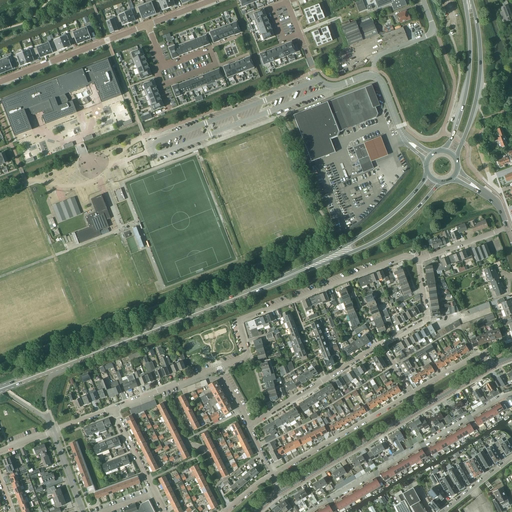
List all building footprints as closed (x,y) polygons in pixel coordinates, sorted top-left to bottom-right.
[(154,0),(153,0),(144,3),(149,17),(156,14),(153,7),(156,6),(154,0)] [(165,0),(158,0),(156,1),(158,7),(161,6),(162,11),(169,8),(165,0)] [(165,0),(169,8),(175,6),(173,0),(165,0)] [(356,2),(355,3),(359,13),(366,10),(362,0),(358,2),(356,2)] [(406,5),(404,0),(374,0),(378,9),(391,4),(394,10),(406,5)] [(144,3),(135,7),(137,13),(140,12),(142,19),(149,17),(144,3)] [(321,10),(319,4),(304,10),(306,16),(306,17),(309,24),(316,22),(313,14),(315,13),(318,21),(325,18),(322,10),(321,10)] [(510,9),(508,5),(501,8),(503,12),(500,13),(503,22),(506,21),(507,22),(511,20),(509,17),(511,16),(511,14),(511,12),(511,9),(510,9)] [(130,9),(124,11),(129,23),(136,21),(134,17),(137,16),(134,9),(131,11),(130,9)] [(264,9),(252,14),(254,19),(266,15),(264,9)] [(119,15),(116,16),(118,23),(121,22),(122,26),(129,23),(124,11),(119,14),(119,15)] [(408,15),(406,11),(394,16),(396,19),(398,18),(400,23),(410,19),(411,18),(410,16),(408,15)] [(266,15),(254,19),(256,25),(268,20),(266,15)] [(107,21),(106,22),(111,34),(118,30),(116,24),(118,23),(116,16),(106,20),(107,21)] [(378,34),(377,33),(371,17),(357,23),(356,21),(342,27),(349,46),(378,34)] [(268,20),(256,25),(258,30),(259,29),(259,30),(270,26),(268,20)] [(235,35),(241,32),(237,22),(231,24),(235,35)] [(91,24),(79,28),(84,41),(91,39),(88,32),(91,31),(93,30),(91,24)] [(234,35),(235,35),(231,24),(226,26),(230,36),(234,35)] [(225,38),(230,36),(226,26),(226,25),(220,27),(225,38)] [(270,26),(259,30),(262,35),(272,31),(270,26)] [(315,40),(317,47),(333,41),(330,34),(331,34),(327,26),(321,29),(324,36),(321,38),(318,30),(311,33),(314,41),(315,40)] [(220,40),(225,38),(220,27),(215,29),(215,30),(219,41),(220,40)] [(408,41),(403,27),(382,36),(387,49),(408,41)] [(79,28),(70,32),(72,39),(75,37),(78,44),(84,41),(79,28)] [(214,43),(219,41),(215,30),(210,32),(214,43)] [(272,31),(262,35),(264,41),(274,37),(272,31)] [(67,36),(66,34),(60,36),(64,48),(71,46),(69,42),(72,41),(70,35),(67,36)] [(206,35),(201,37),(204,46),(209,44),(206,35)] [(64,48),(60,36),(54,39),(55,41),(52,42),(54,48),(57,47),(58,51),(64,48)] [(201,37),(195,39),(199,48),(204,46),(201,37)] [(195,38),(190,40),(194,50),(199,48),(195,39),(195,38)] [(190,39),(184,42),(188,52),(194,50),(190,40),(190,39)] [(292,41),(287,43),(291,55),(296,53),(296,52),(299,51),(296,45),(294,46),(292,41)] [(54,48),(52,42),(43,45),(47,55),(53,53),(51,49),(54,48)] [(184,42),(180,44),(184,54),(188,52),(184,42)] [(285,44),(281,46),(285,57),(291,55),(287,43),(285,44)] [(174,44),(168,47),(169,48),(173,59),(179,56),(175,46),(174,44)] [(180,44),(175,46),(179,56),(184,54),(180,44)] [(47,55),(43,45),(34,49),(36,55),(39,53),(41,58),(47,55)] [(281,46),(276,48),(280,59),(285,57),(281,46)] [(276,48),(270,50),(275,61),(280,59),(276,48)] [(35,55),(33,49),(24,52),(28,63),(34,61),(32,56),(35,55)] [(141,49),(131,53),(133,58),(144,54),(141,49)] [(266,51),(265,52),(269,63),(275,61),(270,50),(266,52),(266,51)] [(24,52),(23,51),(16,53),(17,55),(14,56),(16,63),(19,61),(21,66),(28,63),(24,52)] [(265,52),(259,54),(264,65),(269,63),(265,52)] [(133,58),(132,59),(134,64),(135,63),(146,59),(144,54),(133,58)] [(11,55),(1,59),(6,71),(12,69),(10,63),(13,61),(11,55)] [(248,71),(255,69),(250,57),(244,59),(248,70),(248,71)] [(1,100),(15,136),(32,130),(25,109),(29,108),(32,114),(33,114),(33,115),(34,115),(35,115),(44,111),(45,115),(42,116),(46,125),(77,112),(73,101),(68,103),(68,101),(68,100),(67,100),(65,94),(70,92),(70,93),(86,87),(86,86),(94,83),(97,90),(97,91),(98,91),(99,91),(100,94),(98,94),(102,103),(122,95),(114,76),(108,59),(1,100)] [(146,59),(135,63),(138,69),(148,65),(146,59)] [(243,72),(248,70),(244,59),(239,61),(243,72)] [(238,73),(243,72),(239,61),(234,63),(238,73)] [(233,75),(238,73),(234,63),(230,65),(233,75)] [(234,77),(233,75),(230,65),(229,64),(223,67),(228,79),(234,77)] [(148,65),(138,69),(140,74),(150,70),(148,65)] [(219,69),(214,71),(218,82),(223,80),(219,69)] [(150,70),(140,74),(142,79),(152,75),(150,70)] [(214,71),(209,73),(213,83),(218,82),(214,71)] [(209,73),(204,75),(208,85),(207,85),(207,86),(213,83),(209,73)] [(204,75),(199,77),(202,87),(207,85),(208,85),(204,75)] [(199,77),(194,79),(197,89),(202,87),(199,77)] [(194,79),(188,81),(192,91),(197,89),(194,79)] [(154,80),(141,85),(143,90),(144,90),(145,89),(156,86),(154,80)] [(188,81),(183,83),(187,93),(192,91),(188,81)] [(183,83),(178,85),(182,95),(187,93),(183,83)] [(178,84),(172,87),(176,97),(182,95),(178,85),(178,84)] [(376,107),(380,105),(372,85),(336,99),(294,115),(312,161),(335,152),(330,139),(338,132),(376,117),(377,118),(379,113),(378,113),(376,107)] [(145,89),(144,90),(146,95),(148,95),(158,91),(156,86),(145,89)] [(158,91),(148,95),(150,100),(160,96),(158,91)] [(160,96),(150,100),(151,105),(152,106),(162,102),(160,96)] [(151,105),(150,105),(152,111),(154,111),(164,107),(162,102),(152,106),(151,105)] [(501,147),(506,145),(505,141),(506,141),(501,128),(497,130),(500,137),(498,138),(501,147)] [(380,136),(363,142),(370,162),(387,155),(380,136)] [(361,166),(371,162),(364,144),(354,147),(361,166)] [(510,157),(499,160),(501,166),(509,163),(510,163),(511,162),(511,150),(508,152),(510,156),(510,157)] [(5,152),(0,154),(0,156),(3,164),(8,162),(5,152)] [(371,162),(361,166),(362,170),(363,173),(373,169),(372,166),(371,162)] [(81,243),(102,235),(100,231),(109,227),(106,220),(111,218),(102,195),(91,199),(96,212),(86,217),(90,228),(77,233),(81,243)] [(81,214),(75,197),(67,200),(68,201),(60,204),(60,203),(53,206),(59,222),(81,214)] [(488,227),(485,220),(475,223),(474,220),(470,222),(474,232),(488,227)] [(454,241),(460,239),(457,231),(451,233),(454,241)] [(435,249),(440,246),(446,244),(444,237),(438,240),(437,237),(431,240),(435,249)] [(477,262),(481,260),(491,257),(486,245),(472,250),(477,262)] [(465,251),(459,253),(462,260),(461,260),(462,262),(468,259),(468,260),(473,258),(470,251),(466,252),(465,251)] [(459,253),(453,255),(456,262),(461,260),(462,260),(459,253)] [(453,255),(447,258),(450,265),(456,263),(456,262),(453,255)] [(442,263),(439,264),(439,265),(441,271),(442,271),(445,270),(445,269),(451,267),(450,265),(447,258),(441,260),(442,263)] [(432,266),(425,267),(426,273),(433,272),(437,271),(437,274),(442,274),(441,271),(439,265),(436,266),(433,267),(432,266)] [(398,271),(394,273),(394,275),(396,275),(397,278),(405,275),(403,269),(402,270),(401,267),(397,268),(398,271)] [(490,283),(499,280),(495,269),(493,270),(492,267),(484,270),(487,279),(488,279),(488,281),(490,280),(491,283),(490,283)] [(376,273),(379,280),(385,278),(383,272),(382,271),(376,273)] [(376,273),(371,275),(373,283),(377,281),(377,283),(380,282),(379,280),(376,273)] [(368,285),(373,283),(371,275),(365,278),(368,285)] [(400,284),(407,281),(405,275),(397,278),(400,284)] [(361,287),(368,285),(365,278),(359,280),(361,287)] [(499,280),(490,283),(494,292),(495,292),(496,297),(504,294),(502,288),(503,287),(501,282),(500,283),(499,280)] [(402,290),(409,287),(407,281),(400,284),(402,289),(402,290)] [(402,290),(402,289),(400,290),(404,300),(409,298),(408,295),(412,293),(409,287),(402,290)] [(341,297),(348,294),(346,288),(339,291),(341,297)] [(326,292),(320,295),(323,302),(324,304),(330,302),(329,299),(326,292)] [(376,300),(376,299),(374,295),(373,292),(367,294),(367,296),(365,297),(367,303),(376,300)] [(343,303),(350,300),(348,294),(341,297),(343,303)] [(323,302),(320,295),(314,297),(317,304),(323,302)] [(311,307),(317,304),(314,297),(309,299),(311,307)] [(503,298),(497,300),(499,305),(501,304),(503,310),(511,306),(511,305),(510,300),(505,302),(503,298)] [(302,302),(305,309),(306,311),(312,309),(311,307),(309,299),(302,302)] [(376,300),(367,303),(370,309),(377,306),(380,305),(377,299),(376,299),(376,300)] [(343,303),(341,304),(343,310),(345,309),(353,306),(350,300),(343,303)] [(410,310),(414,316),(420,313),(417,308),(416,306),(415,305),(410,308),(411,310),(410,310)] [(348,315),(355,312),(353,306),(345,309),(348,315)] [(370,309),(372,315),(379,312),(377,306),(370,309)] [(506,316),(503,317),(505,321),(511,319),(510,315),(511,314),(511,306),(503,310),(506,316)] [(409,320),(414,316),(410,310),(411,310),(410,308),(404,311),(409,320)] [(442,309),(432,310),(433,317),(440,316),(440,317),(443,316),(442,309)] [(409,320),(404,311),(404,310),(398,313),(403,323),(409,320)] [(284,320),(282,321),(284,324),(286,323),(293,320),(291,314),(289,315),(287,312),(283,314),(284,317),(283,317),(284,320)] [(350,320),(357,318),(355,312),(348,315),(350,320)] [(372,315),(374,320),(381,318),(379,312),(372,315)] [(272,313),(266,316),(269,323),(271,322),(273,324),(277,322),(275,316),(273,317),(272,313)] [(398,326),(403,323),(398,313),(391,317),(393,322),(395,321),(398,326)] [(268,323),(269,323),(266,316),(260,318),(263,325),(269,323),(268,323)] [(257,328),(263,325),(260,318),(254,320),(257,328)] [(357,318),(350,320),(352,326),(351,327),(352,331),(358,327),(357,325),(359,324),(357,318)] [(377,326),(383,324),(383,323),(384,323),(381,318),(374,320),(377,326)] [(505,321),(501,323),(501,325),(505,323),(506,325),(509,324),(511,330),(511,320),(511,319),(505,321)] [(254,320),(248,323),(251,330),(250,330),(253,337),(262,335),(261,331),(258,332),(257,328),(254,320)] [(293,320),(286,323),(288,328),(289,329),(296,326),(293,320)] [(313,330),(320,327),(319,324),(322,323),(321,320),(311,324),(313,330)] [(383,324),(377,326),(379,332),(386,330),(383,324)] [(426,328),(429,335),(435,332),(431,325),(426,328)] [(296,326),(289,329),(291,334),(298,332),(296,328),(296,326)] [(313,330),(315,335),(322,333),(325,332),(324,329),(321,330),(320,327),(313,330)] [(424,338),(429,335),(426,328),(420,331),(424,338)] [(499,329),(493,331),(496,339),(502,337),(499,329)] [(492,330),(487,332),(487,333),(490,341),(496,339),(493,331),(492,330)] [(418,341),(424,338),(420,331),(415,334),(418,341)] [(291,334),(288,335),(290,341),(300,338),(298,332),(291,334)] [(359,338),(364,345),(369,342),(368,339),(371,337),(368,332),(365,334),(365,335),(359,338)] [(322,333),(315,335),(318,341),(324,339),(327,338),(326,335),(323,336),(322,333)] [(487,333),(482,335),(485,343),(490,341),(487,333)] [(413,344),(418,341),(415,334),(409,338),(413,344)] [(475,335),(469,337),(470,339),(473,348),(479,345),(476,337),(475,335)] [(482,335),(476,337),(479,345),(485,343),(482,335)] [(300,338),(290,341),(292,347),(302,343),(300,338)] [(354,342),(358,348),(364,345),(359,338),(354,342)] [(404,341),(408,347),(413,344),(409,338),(404,341)] [(256,347),(263,345),(261,339),(254,341),(256,347)] [(324,339),(318,341),(320,347),(327,344),(328,344),(327,341),(326,342),(324,339)] [(402,350),(408,347),(404,341),(398,344),(402,350)] [(349,345),(353,352),(358,348),(354,342),(349,345)] [(302,343),(292,347),(295,353),(298,352),(305,349),(302,343)] [(320,347),(322,353),(329,350),(331,350),(330,346),(328,347),(327,344),(320,347)] [(396,354),(402,350),(398,344),(392,347),(396,354)] [(431,344),(415,354),(418,359),(434,349),(431,344)] [(461,344),(459,345),(460,347),(459,348),(463,354),(469,351),(465,344),(462,346),(461,344)] [(257,353),(265,351),(263,345),(256,347),(257,353)] [(343,349),(345,351),(348,355),(353,352),(349,345),(343,349)] [(453,349),(458,357),(463,354),(459,348),(457,349),(456,347),(453,349)] [(298,352),(295,353),(297,359),(300,358),(307,355),(305,349),(298,352)] [(450,353),(454,360),(458,357),(453,349),(452,349),(453,351),(450,353)] [(322,353),(324,358),(333,355),(332,352),(330,353),(329,350),(322,353)] [(265,351),(257,353),(259,359),(266,357),(265,351)] [(141,356),(139,352),(128,356),(130,361),(141,356)] [(182,361),(177,363),(179,371),(185,368),(183,361),(186,360),(182,352),(179,353),(182,361)] [(449,363),(454,360),(450,353),(445,356),(449,363)] [(324,358),(327,365),(334,362),(333,361),(334,358),(333,355),(324,358)] [(376,365),(383,361),(380,355),(373,359),(376,365)] [(164,365),(160,367),(163,377),(170,374),(167,368),(169,367),(165,358),(166,358),(165,356),(161,358),(164,365)] [(444,366),(449,363),(445,356),(440,359),(444,366)] [(166,358),(165,358),(169,367),(171,366),(173,373),(179,371),(177,363),(173,365),(173,363),(171,363),(168,357),(166,358)] [(412,363),(409,359),(409,358),(402,362),(408,371),(410,370),(414,368),(415,367),(412,363)] [(267,362),(261,364),(262,370),(273,367),(270,359),(267,360),(267,362)] [(439,369),(444,366),(440,359),(435,362),(439,369)] [(383,361),(376,365),(380,370),(387,366),(383,361)] [(151,362),(149,363),(150,366),(151,367),(153,373),(155,372),(157,379),(163,377),(160,367),(155,369),(153,362),(151,362)] [(308,370),(312,377),(318,374),(316,370),(318,368),(315,362),(312,364),(314,367),(308,370)] [(146,372),(144,373),(148,383),(154,380),(151,374),(153,373),(151,367),(150,366),(149,363),(146,364),(145,365),(147,370),(146,372)] [(357,368),(361,374),(367,371),(363,365),(357,368)] [(424,369),(428,375),(434,371),(431,365),(424,369)] [(131,378),(128,379),(132,389),(138,386),(135,380),(137,379),(136,376),(134,372),(132,366),(129,367),(128,368),(128,369),(128,370),(131,378)] [(273,367),(262,370),(264,376),(274,373),(273,367)] [(356,378),(361,374),(357,368),(352,371),(356,378)] [(421,379),(428,375),(424,369),(418,373),(421,379)] [(307,380),(312,377),(308,370),(303,374),(307,380)] [(119,371),(116,372),(116,373),(121,385),(123,385),(126,391),(132,389),(128,379),(123,381),(119,371)] [(139,371),(134,372),(136,376),(137,379),(139,378),(142,385),(148,383),(144,373),(140,374),(139,371)] [(351,381),(356,378),(352,371),(347,375),(351,381)] [(89,372),(81,376),(84,382),(91,379),(89,372)] [(116,372),(113,373),(114,374),(114,375),(118,386),(113,388),(116,395),(122,393),(119,386),(121,385),(116,373),(116,372)] [(264,376),(263,377),(265,383),(266,382),(273,380),(276,379),(274,373),(264,376)] [(415,383),(421,379),(418,373),(411,377),(415,383)] [(299,374),(297,376),(298,377),(297,377),(301,384),(307,380),(303,374),(300,375),(299,374)] [(347,375),(341,378),(345,384),(348,383),(349,385),(352,383),(350,381),(351,381),(347,375)] [(502,375),(497,378),(501,384),(502,387),(507,384),(506,381),(502,375)] [(297,377),(292,380),(296,387),(301,384),(297,377)] [(105,378),(101,380),(105,390),(105,391),(107,390),(110,397),(116,395),(113,388),(110,389),(109,386),(108,387),(105,378)] [(340,388),(342,386),(344,388),(346,386),(345,384),(341,378),(336,381),(340,388)] [(373,379),(370,381),(375,390),(377,392),(380,390),(378,388),(373,379)] [(99,391),(96,392),(99,399),(105,396),(103,391),(105,390),(101,380),(97,382),(99,386),(98,387),(99,391)] [(200,389),(197,390),(198,393),(199,393),(203,392),(204,392),(199,395),(201,397),(219,386),(216,380),(212,383),(208,385),(205,386),(202,387),(200,389)] [(273,380),(266,382),(267,388),(275,386),(273,380)] [(291,390),(296,387),(292,380),(287,383),(286,382),(284,384),(286,391),(290,389),(291,390)] [(491,382),(485,385),(490,392),(494,390),(495,389),(491,382)] [(326,387),(330,394),(336,391),(331,384),(326,387)] [(392,388),(396,394),(401,391),(397,385),(394,386),(393,385),(390,386),(391,388),(392,388)] [(204,403),(223,392),(219,386),(201,397),(200,397),(204,403)] [(275,386),(267,388),(269,394),(284,390),(283,388),(278,389),(276,390),(275,386)] [(321,391),(325,397),(330,394),(326,387),(321,391)] [(390,398),(396,394),(392,388),(391,388),(386,391),(390,398)] [(95,389),(89,391),(93,401),(99,399),(96,392),(95,389)] [(284,390),(269,394),(271,401),(272,401),(273,401),(274,401),(274,400),(278,399),(277,395),(280,394),(281,396),(285,395),(284,390)] [(477,390),(473,392),(477,399),(479,398),(481,401),(482,402),(483,404),(486,402),(483,396),(484,396),(482,393),(480,395),(477,390)] [(319,401),(325,397),(321,391),(315,394),(319,401)] [(336,396),(333,398),(335,401),(342,396),(339,391),(336,393),(337,394),(336,396)] [(385,401),(390,398),(386,391),(381,394),(385,401)] [(207,409),(226,398),(223,392),(204,403),(207,409)] [(376,397),(380,404),(385,401),(381,394),(379,395),(378,393),(375,394),(376,397)] [(314,404),(319,401),(315,394),(310,397),(314,404)] [(80,398),(83,405),(89,403),(86,396),(80,398)] [(309,407),(314,404),(310,397),(305,401),(309,407)] [(375,407),(380,404),(376,397),(371,400),(375,407)] [(77,407),(83,405),(80,398),(74,401),(77,407)] [(210,415),(229,404),(226,398),(207,409),(210,415)] [(183,408),(189,405),(187,399),(181,402),(183,408)] [(370,410),(375,407),(371,400),(366,403),(370,410)] [(460,400),(455,403),(459,409),(463,416),(468,412),(467,411),(464,413),(461,409),(460,409),(464,407),(460,400)] [(299,404),(303,411),(304,412),(310,409),(309,407),(305,401),(299,404)] [(157,406),(160,411),(166,408),(163,403),(157,405),(157,406)] [(455,403),(450,406),(454,412),(457,411),(460,417),(463,416),(459,409),(455,403)] [(494,406),(499,414),(507,409),(504,404),(501,406),(500,403),(494,406)] [(229,404),(210,415),(213,421),(225,415),(233,410),(229,404)] [(359,404),(354,407),(356,410),(359,416),(366,412),(362,406),(361,407),(359,404)] [(186,413),(192,410),(189,405),(183,408),(186,413)] [(494,417),(499,414),(494,406),(491,408),(491,407),(489,409),(494,417)] [(168,413),(166,408),(160,411),(162,416),(168,413)] [(295,419),(300,416),(299,414),(295,408),(290,411),(295,419)] [(489,420),(494,417),(489,409),(487,410),(487,411),(484,412),(489,420)] [(189,418),(195,415),(192,410),(186,413),(189,418)] [(354,419),(359,416),(356,410),(351,413),(354,419)] [(290,422),(289,422),(290,424),(296,420),(295,419),(290,411),(285,414),(290,422)] [(350,411),(344,414),(345,416),(349,422),(354,419),(351,413),(350,411)] [(440,412),(435,415),(439,421),(441,426),(443,428),(445,427),(441,420),(444,419),(440,412)] [(484,423),(489,420),(484,412),(481,414),(480,414),(478,415),(484,423)] [(168,413),(162,416),(165,422),(171,419),(168,413)] [(279,418),(283,424),(286,422),(287,424),(289,422),(290,422),(285,414),(279,418)] [(132,415),(126,418),(129,423),(135,420),(134,418),(136,417),(135,415),(132,416),(132,415)] [(192,424),(198,421),(195,415),(189,418),(192,424)] [(435,415),(430,418),(434,424),(435,426),(436,425),(437,426),(438,426),(439,427),(441,426),(439,421),(435,415)] [(475,422),(473,423),(475,427),(478,426),(484,423),(478,415),(476,416),(477,417),(474,419),(475,422)] [(344,425),(349,422),(345,416),(341,419),(344,425)] [(338,420),(336,422),(339,428),(344,425),(341,419),(340,417),(337,419),(338,420)] [(103,421),(106,429),(112,426),(109,418),(103,421)] [(278,427),(283,424),(279,418),(274,421),(278,427)] [(171,419),(165,422),(168,427),(174,424),(171,419)] [(417,428),(419,431),(424,428),(425,430),(430,427),(425,419),(420,422),(419,419),(414,422),(417,428)] [(135,420),(129,423),(131,429),(137,425),(136,423),(135,420)] [(99,431),(100,433),(107,431),(106,429),(103,421),(96,423),(99,431)] [(198,421),(192,424),(194,430),(201,427),(198,421)] [(269,424),(273,431),(274,433),(277,431),(275,429),(278,427),(274,421),(269,424)] [(234,431),(240,428),(237,422),(231,425),(234,431)] [(333,432),(339,428),(336,422),(329,426),(333,432)] [(414,422),(408,425),(412,432),(414,430),(416,434),(417,433),(419,436),(421,435),(419,431),(417,428),(414,422)] [(90,425),(93,434),(99,431),(96,423),(90,425)] [(473,429),(475,427),(473,423),(470,425),(470,423),(466,425),(464,426),(469,434),(474,431),(473,429)] [(174,424),(168,427),(170,432),(176,430),(174,424)] [(272,435),(265,440),(266,443),(277,437),(275,435),(274,434),(275,434),(274,433),(273,431),(269,424),(263,428),(267,434),(270,432),(272,435)] [(87,436),(93,434),(90,425),(84,428),(87,436)] [(137,425),(131,429),(134,434),(140,431),(137,425)] [(321,426),(318,427),(322,435),(327,432),(324,426),(321,427),(321,426)] [(464,437),(469,434),(464,426),(462,427),(462,428),(459,430),(464,437)] [(315,429),(312,430),(313,431),(314,431),(317,438),(322,435),(318,427),(315,429)] [(237,436),(243,433),(240,428),(234,431),(237,436)] [(299,428),(297,429),(298,432),(300,431),(303,437),(306,443),(312,440),(308,432),(305,433),(306,435),(305,436),(301,428),(299,429),(299,428)] [(176,430),(170,432),(173,438),(179,435),(176,430)] [(400,430),(394,434),(398,440),(400,443),(405,439),(403,437),(400,430)] [(459,440),(464,437),(459,430),(456,431),(455,431),(453,432),(459,440)] [(140,431),(134,434),(137,439),(143,436),(140,431)] [(204,440),(210,437),(207,431),(201,434),(204,440)] [(310,431),(308,432),(312,440),(317,438),(314,431),(313,431),(311,433),(310,431)] [(449,436),(453,443),(459,440),(453,432),(451,433),(452,434),(449,436)] [(239,441),(245,438),(243,433),(237,436),(239,441)] [(394,434),(389,437),(393,443),(396,441),(398,445),(400,444),(400,443),(398,440),(394,434)] [(179,435),(173,438),(176,443),(182,440),(179,435)] [(120,436),(112,439),(115,447),(121,445),(119,440),(122,439),(120,436)] [(143,436),(137,439),(139,444),(145,441),(143,436)] [(300,436),(297,437),(298,439),(301,446),(306,443),(303,437),(300,438),(300,436)] [(448,446),(453,443),(449,436),(446,438),(445,437),(443,438),(448,446)] [(207,445),(213,442),(210,437),(204,440),(207,445)] [(242,447),(248,444),(245,438),(239,441),(242,447)] [(443,450),(448,446),(443,438),(441,439),(442,440),(439,442),(443,450)] [(492,459),(494,463),(500,460),(498,455),(501,454),(494,443),(495,442),(492,438),(492,439),(494,443),(491,445),(486,449),(492,459)] [(112,439),(106,441),(109,449),(115,447),(112,439)] [(298,439),(293,442),(296,448),(301,446),(298,439)] [(494,443),(501,454),(504,452),(506,455),(511,451),(511,449),(511,445),(511,444),(509,445),(507,441),(503,442),(502,439),(498,441),(495,442),(494,443)] [(176,443),(179,449),(184,446),(182,440),(176,443)] [(73,453),(81,450),(77,442),(76,442),(76,441),(70,444),(73,453)] [(106,441),(99,444),(102,452),(109,449),(106,441)] [(145,441),(139,444),(142,450),(148,447),(145,441)] [(273,441),(267,444),(271,452),(270,452),(275,462),(282,458),(280,456),(277,449),(277,448),(276,446),(275,444),(273,441)] [(209,451),(215,448),(213,442),(207,445),(209,451)] [(289,442),(287,443),(287,444),(291,451),(296,448),(293,442),(290,443),(289,442)] [(433,444),(438,453),(443,450),(439,442),(435,444),(435,443),(433,444)] [(42,452),(46,451),(47,451),(44,444),(34,448),(37,455),(40,454),(40,455),(42,454),(42,452)] [(99,444),(93,446),(96,454),(102,452),(99,444)] [(245,452),(251,449),(248,444),(242,447),(245,452)] [(287,444),(282,447),(286,453),(291,451),(287,444)] [(376,447),(380,453),(385,450),(381,444),(376,447)] [(433,456),(438,453),(433,444),(431,445),(431,446),(428,448),(429,449),(426,451),(429,455),(431,453),(433,456)] [(148,447),(142,450),(145,455),(151,452),(150,450),(152,448),(151,446),(148,447)] [(179,449),(181,454),(187,451),(184,446),(179,449)] [(279,446),(277,448),(277,449),(280,456),(286,453),(282,447),(280,448),(279,446)] [(484,466),(485,469),(491,465),(489,461),(492,459),(486,449),(485,446),(484,446),(485,447),(482,449),(482,451),(478,454),(476,451),(475,451),(477,454),(484,466)] [(371,451),(367,454),(371,460),(375,457),(375,456),(380,453),(376,447),(371,450),(371,451)] [(212,456),(218,453),(215,448),(209,451),(212,456)] [(251,449),(245,452),(248,458),(254,455),(251,449)] [(416,452),(421,460),(427,457),(426,456),(429,455),(426,451),(424,452),(422,449),(419,451),(418,450),(416,452)] [(76,460),(83,457),(81,450),(73,453),(76,460)] [(42,454),(40,455),(45,467),(52,465),(46,451),(42,452),(42,454)] [(181,454),(184,459),(190,457),(187,451),(181,454)] [(151,452),(145,455),(148,461),(154,458),(153,458),(155,457),(154,455),(152,455),(151,452)] [(416,463),(421,460),(416,452),(414,453),(415,454),(412,455),(416,463)] [(215,461),(221,458),(218,453),(212,456),(215,461)] [(481,468),(484,466),(477,454),(474,456),(474,457),(470,460),(479,476),(484,473),(481,468)] [(121,457),(124,466),(131,463),(127,455),(121,457)] [(362,455),(357,458),(360,464),(364,463),(364,464),(366,462),(366,461),(362,455)] [(411,466),(416,463),(412,455),(408,457),(408,456),(406,458),(411,466)] [(468,475),(471,473),(474,478),(479,476),(470,460),(468,455),(467,456),(469,460),(465,462),(461,464),(468,475)] [(79,467),(86,464),(83,457),(76,460),(79,467)] [(118,468),(124,466),(121,457),(115,460),(118,468)] [(11,458),(3,460),(5,466),(14,463),(13,461),(12,461),(11,458)] [(154,458),(148,461),(150,466),(156,463),(154,458)] [(217,467),(223,464),(221,458),(215,461),(217,467)] [(357,458),(351,461),(355,468),(358,466),(359,468),(361,471),(363,470),(361,466),(360,464),(357,458)] [(406,469),(411,466),(406,458),(404,459),(404,460),(401,462),(406,469)] [(112,470),(118,468),(115,460),(108,462),(112,470)] [(252,469),(248,472),(253,477),(259,472),(252,465),(255,463),(254,460),(249,463),(250,466),(252,469)] [(461,481),(464,479),(468,485),(472,483),(468,475),(461,464),(460,461),(459,461),(460,463),(456,465),(457,467),(453,468),(453,469),(461,481)] [(105,473),(112,470),(108,462),(102,465),(105,473)] [(401,472),(406,469),(401,462),(398,463),(396,464),(401,472)] [(14,463),(5,466),(8,472),(10,472),(11,474),(13,474),(17,472),(18,472),(19,471),(15,463),(14,463)] [(156,463),(150,466),(153,472),(159,469),(159,468),(161,467),(159,465),(157,465),(156,463)] [(223,464),(217,467),(220,472),(226,469),(225,466),(226,465),(225,463),(223,464)] [(81,473),(88,471),(86,464),(79,467),(81,473)] [(197,464),(191,467),(193,473),(200,469),(197,464)] [(395,475),(401,472),(396,464),(393,465),(394,466),(391,468),(395,475)] [(453,486),(456,484),(459,490),(464,487),(461,481),(453,469),(453,468),(452,465),(451,466),(452,467),(448,470),(448,471),(445,473),(445,472),(444,472),(445,474),(446,474),(453,486)] [(337,470),(341,476),(347,473),(343,467),(337,470)] [(390,478),(395,475),(391,468),(388,470),(387,469),(385,470),(390,478)] [(193,473),(191,474),(192,477),(195,476),(196,478),(202,475),(200,469),(193,473)] [(226,469),(220,472),(223,478),(229,474),(226,469)] [(332,473),(336,479),(339,477),(340,479),(340,480),(341,483),(344,481),(341,476),(337,470),(332,473)] [(382,477),(380,479),(382,482),(384,481),(385,482),(390,478),(385,470),(383,471),(384,472),(380,474),(382,477)] [(84,480),(91,478),(88,471),(81,473),(84,480)] [(11,477),(10,478),(12,484),(20,481),(19,477),(18,475),(19,475),(18,472),(17,472),(13,474),(11,474),(10,475),(11,477)] [(45,473),(44,472),(41,473),(42,476),(41,476),(44,483),(50,481),(51,482),(55,481),(55,479),(53,472),(49,474),(48,472),(45,473)] [(248,472),(243,476),(247,482),(253,477),(248,472)] [(457,493),(453,486),(446,474),(445,474),(446,476),(442,478),(438,479),(436,475),(435,475),(445,492),(449,490),(452,496),(457,493)] [(165,475),(159,479),(161,484),(168,481),(165,475)] [(202,475),(196,478),(199,483),(205,480),(202,475)] [(131,478),(133,485),(140,483),(138,476),(131,478)] [(243,476),(236,482),(241,487),(247,482),(243,476)] [(86,488),(87,487),(93,485),(91,478),(84,480),(86,488)] [(126,488),(133,485),(131,478),(124,481),(126,488)] [(324,478),(318,481),(322,487),(327,484),(324,478)] [(380,484),(382,482),(380,479),(377,480),(376,479),(373,481),(373,480),(371,481),(376,489),(381,486),(380,484)] [(20,481),(12,484),(14,489),(21,487),(21,486),(23,486),(21,480),(20,481)] [(168,481),(161,484),(164,489),(170,486),(169,484),(172,483),(170,480),(168,481)] [(205,480),(199,483),(201,488),(208,485),(205,480)] [(229,480),(223,483),(225,485),(228,484),(230,487),(234,492),(241,487),(236,482),(235,481),(233,483),(234,484),(232,485),(230,483),(229,480)] [(120,490),(126,488),(124,481),(117,483),(120,490)] [(318,481),(313,484),(316,491),(317,491),(318,493),(320,491),(322,494),(325,493),(323,490),(322,488),(322,487),(318,481)] [(366,485),(371,493),(376,489),(371,481),(369,482),(369,483),(366,485)] [(113,493),(120,490),(117,483),(110,486),(113,493)] [(98,498),(96,491),(93,485),(87,487),(88,492),(93,490),(96,499),(98,498)] [(208,485),(201,488),(201,489),(204,494),(210,490),(208,485)] [(365,496),(371,493),(366,485),(363,487),(362,486),(360,487),(365,496)] [(21,487),(14,489),(16,495),(25,491),(23,486),(21,486),(21,487)] [(53,494),(54,498),(63,494),(60,488),(56,490),(54,486),(48,488),(48,490),(47,490),(48,495),(51,494),(53,493),(53,494)] [(106,495),(113,493),(110,486),(103,488),(106,495)] [(170,486),(164,489),(167,494),(173,491),(175,490),(176,490),(174,487),(172,488),(170,486)] [(427,493),(426,494),(430,501),(432,499),(433,499),(437,496),(441,501),(446,497),(442,491),(441,492),(436,486),(427,492),(427,493)] [(360,499),(365,496),(360,487),(358,488),(359,489),(356,491),(360,499)] [(98,498),(106,495),(103,488),(96,491),(98,498)] [(403,493),(407,501),(412,511),(427,511),(424,507),(422,503),(421,503),(420,501),(413,488),(403,493)] [(497,498),(493,500),(499,511),(502,511),(504,511),(501,505),(508,502),(501,488),(494,492),(497,498)] [(173,491),(167,494),(169,500),(176,496),(178,495),(175,490),(173,491)] [(204,494),(202,495),(203,497),(205,496),(207,499),(213,496),(210,490),(204,494)] [(299,493),(303,499),(308,496),(304,490),(299,493)] [(25,491),(16,495),(18,500),(25,497),(24,494),(26,493),(25,491)] [(355,502),(360,499),(356,491),(352,493),(352,492),(350,493),(355,502)] [(396,511),(411,511),(406,502),(407,501),(403,493),(401,491),(394,495),(396,497),(395,497),(399,503),(394,506),(396,511)] [(299,493),(293,496),(297,502),(300,500),(301,502),(303,506),(306,504),(303,499),(299,493)] [(350,505),(355,502),(350,493),(348,494),(348,495),(345,497),(350,505)] [(53,498),(55,503),(56,507),(66,504),(63,494),(54,498),(53,498)] [(176,496),(169,500),(172,505),(178,502),(176,496)] [(213,496),(207,499),(209,504),(216,501),(213,496)] [(25,497),(18,500),(20,505),(27,503),(25,497)] [(340,499),(345,508),(350,505),(345,497),(342,499),(342,498),(340,499)] [(382,505),(387,502),(384,497),(378,500),(382,505)] [(339,511),(345,508),(340,499),(338,500),(338,501),(335,503),(336,505),(333,506),(335,510),(338,508),(339,511)] [(435,499),(428,504),(433,510),(435,509),(437,511),(442,507),(438,503),(435,499)] [(154,511),(149,500),(141,504),(141,506),(137,508),(135,504),(125,507),(126,511),(154,511)] [(278,505),(283,511),(290,511),(291,511),(290,510),(293,509),(287,500),(286,500),(287,501),(285,502),(284,501),(278,505)] [(216,501),(209,504),(213,511),(215,511),(217,510),(216,508),(214,509),(214,508),(216,508),(218,506),(216,501)] [(27,503),(20,505),(22,511),(29,508),(31,507),(29,502),(27,503)] [(178,502),(172,505),(174,510),(181,507),(178,502)]
